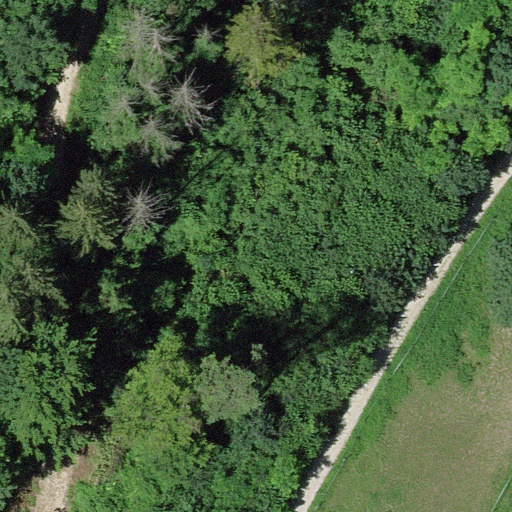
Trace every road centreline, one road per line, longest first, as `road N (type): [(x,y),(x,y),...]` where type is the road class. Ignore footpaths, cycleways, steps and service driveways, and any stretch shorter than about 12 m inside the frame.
road 1 (track): [(104,0),(53,116),(17,368),(25,511)]
road 2 (track): [(511,165),(216,511)]
